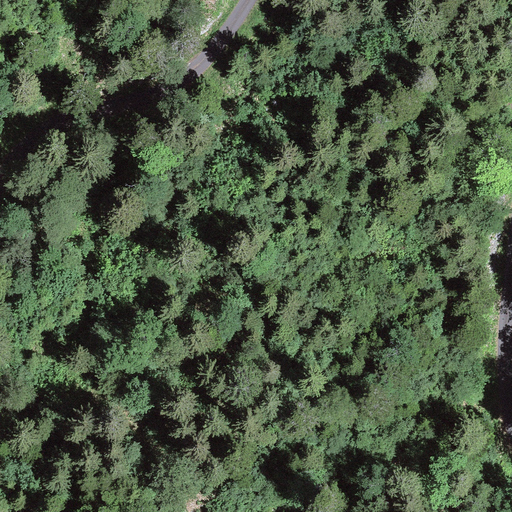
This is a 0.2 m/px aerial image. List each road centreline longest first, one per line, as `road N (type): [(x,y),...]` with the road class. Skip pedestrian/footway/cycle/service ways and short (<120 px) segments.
road 1 (track): [(244,0),(192,73),(154,94),(42,128),(0,180)]
road 2 (track): [(511,432),(505,401),(511,271)]
